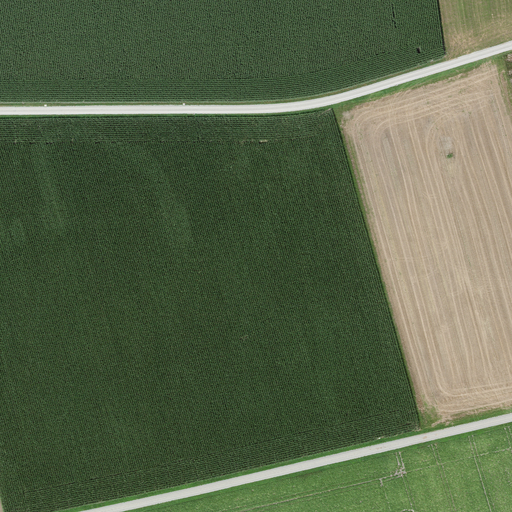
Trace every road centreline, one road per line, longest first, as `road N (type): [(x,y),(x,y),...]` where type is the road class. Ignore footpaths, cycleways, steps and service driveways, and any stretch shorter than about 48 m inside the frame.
road 1 (track): [(511,48),(328,103),(270,111),(0,112)]
road 2 (track): [(511,414),(90,511)]
